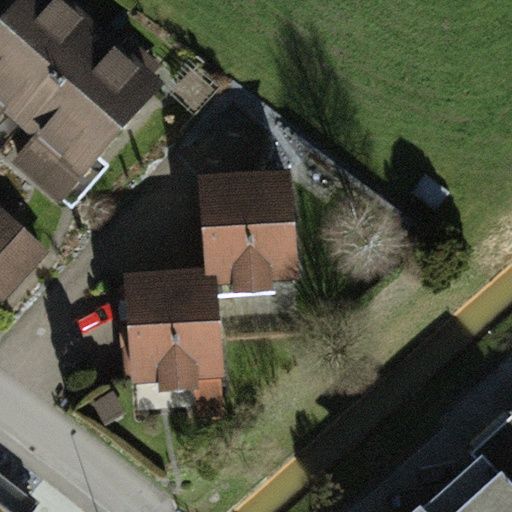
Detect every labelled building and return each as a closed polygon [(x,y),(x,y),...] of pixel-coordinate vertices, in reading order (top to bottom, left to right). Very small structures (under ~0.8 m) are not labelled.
[(55,0),(32,0),(0,35),(0,164),(53,213),(161,96),(55,0)] [(289,177),(205,182),(210,279),(293,274),(289,177)] [(8,220),(0,227),(0,303),(10,313),(56,265),(8,220)] [(219,280),(130,284),(134,387),(223,383),(219,280)] [(511,511),(511,427),(413,511),(511,511)]
